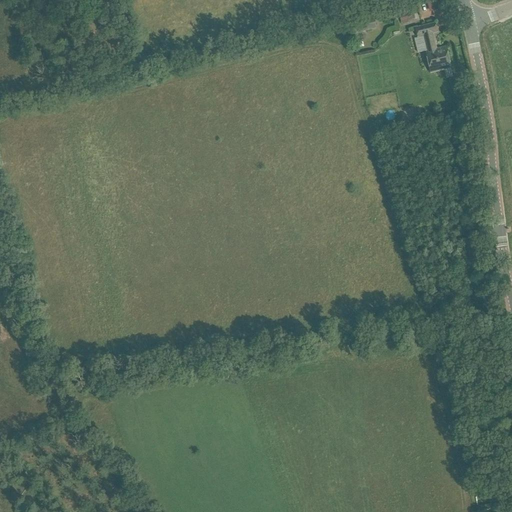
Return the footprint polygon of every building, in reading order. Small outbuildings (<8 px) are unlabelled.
[(408,20),(415,19),(413,12),(400,15),(402,24),(409,22),(408,20)] [(376,17),(351,23),(356,41),(371,37),(369,29),(379,27),(376,17)] [(436,24),(417,29),(419,37),(424,35),(428,53),(427,53),(430,67),(432,73),(451,68),(447,51),(438,54),(433,33),(438,32),(436,24)] [(390,32),(395,41),(403,36),(398,27),(390,32)] [(417,54),(417,56),(421,55),(424,70),(429,69),(425,52),(417,54)]
